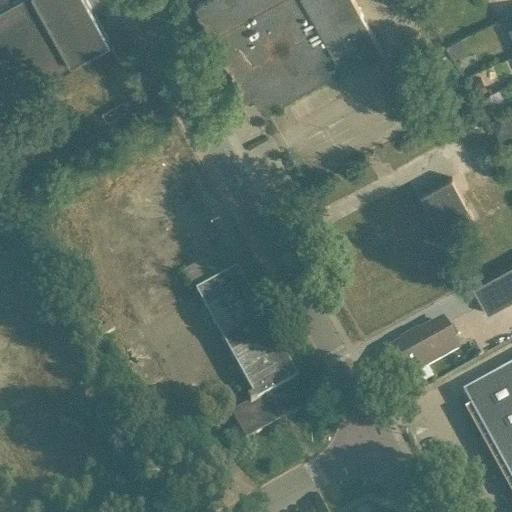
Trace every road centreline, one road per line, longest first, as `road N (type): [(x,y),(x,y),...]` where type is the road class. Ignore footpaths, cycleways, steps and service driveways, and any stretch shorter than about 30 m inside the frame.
road 1 (residential): [(382,437),(142,0)]
road 2 (residential): [(246,511),(382,437)]
